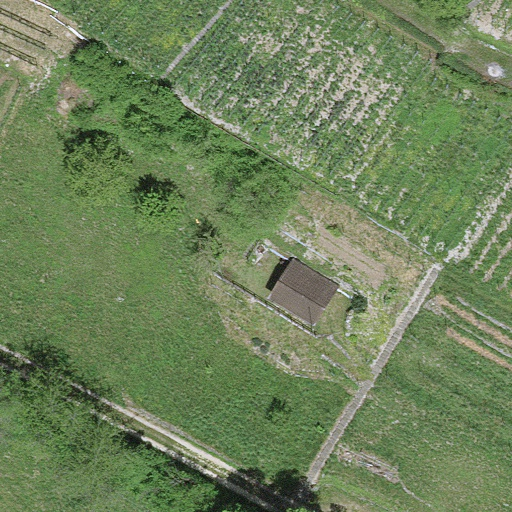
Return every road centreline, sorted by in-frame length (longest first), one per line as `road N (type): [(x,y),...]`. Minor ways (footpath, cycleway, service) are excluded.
road 1 (track): [(0,354),(302,511)]
road 2 (track): [(384,0),(511,67)]
